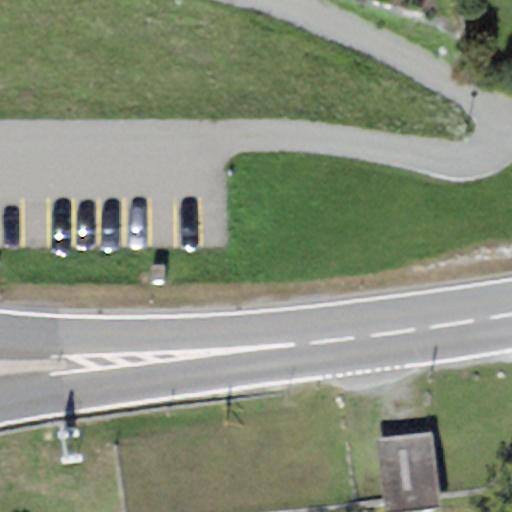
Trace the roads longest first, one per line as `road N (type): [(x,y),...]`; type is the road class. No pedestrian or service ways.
road 1 (primary): [(0,402),(197,376),(339,338)]
road 2 (primary): [(339,338),(0,334)]
road 3 (primary): [(339,338),(511,317)]
